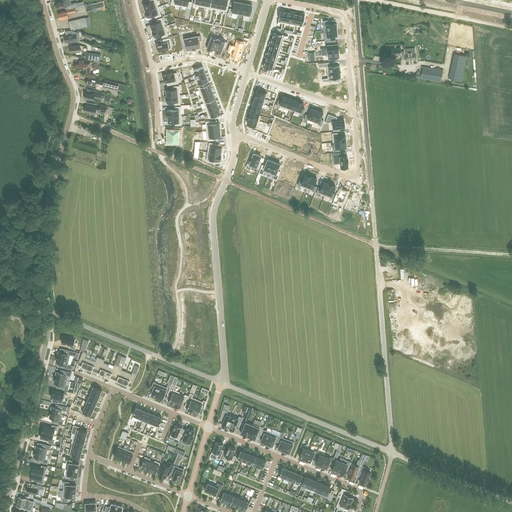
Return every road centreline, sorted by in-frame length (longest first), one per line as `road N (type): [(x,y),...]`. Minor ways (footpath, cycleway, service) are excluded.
road 1 (residential): [(48,312),(39,248),(73,97),(42,0)]
road 2 (residential): [(221,382),(211,218),(234,159),(233,136)]
road 3 (unclassified): [(392,452),(375,245)]
road 4 (residential): [(352,107),(351,178),(233,136)]
road 5 (residential): [(48,312),(221,382)]
road 6 (residential): [(221,382),(392,452)]
road 7 (residential): [(10,488),(48,312)]
road 8 (track): [(375,245),(511,303)]
road 9 (track): [(372,0),(511,28)]
road 10 (track): [(375,245),(511,255)]
road 11 (residential): [(451,195),(385,196),(379,128)]
road 12 (track): [(392,452),(511,502)]
